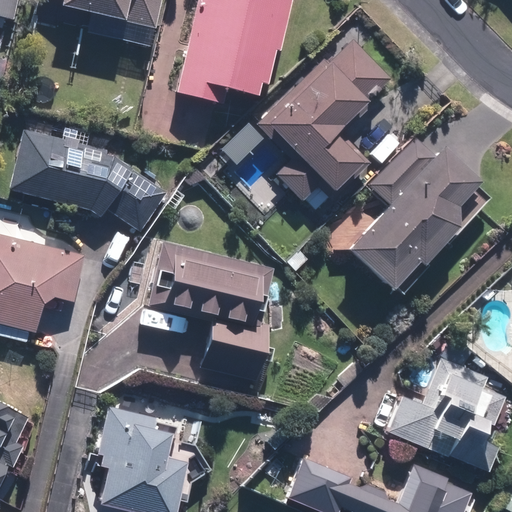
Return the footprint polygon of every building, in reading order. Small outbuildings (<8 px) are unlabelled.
[(0,0),(0,23),(6,25),(11,0),(0,0)] [(47,0),(44,14),(145,37),(153,0),(47,0)] [(191,0),(167,98),(192,104),(195,91),(249,104),(253,88),(263,90),(285,0),(191,0)] [(309,188),(327,206),(365,166),(332,134),(356,109),(342,95),(369,67),(343,42),(319,67),(314,62),(251,127),(284,158),(267,176),(295,203),(309,188)] [(15,134),(0,194),(83,215),(95,223),(100,215),(135,236),(160,197),(101,156),(15,134)] [(379,207),(333,254),(382,302),(478,204),(411,139),(361,190),(379,207)] [(0,330),(26,336),(34,300),(64,307),(76,254),(0,236),(0,330)] [(155,243),(140,310),(200,323),(190,367),(243,379),(268,268),(155,243)] [(414,401),(394,393),(378,432),(480,475),(493,445),(477,438),(481,429),(487,431),(501,397),(479,388),(482,379),(432,358),(414,401)] [(0,476),(3,478),(18,451),(6,445),(21,417),(0,405),(0,476)] [(204,471),(190,448),(165,443),(170,426),(102,409),(87,467),(96,469),(87,507),(104,511),(163,511),(167,499),(177,501),(181,485),(204,471)] [(457,511),(464,495),(404,470),(391,501),(292,460),(276,500),(304,511),(457,511)] [(511,511),(511,488),(498,504),(505,511),(511,511)]
